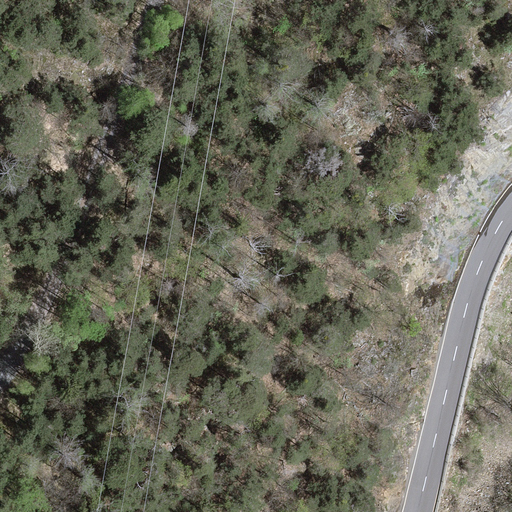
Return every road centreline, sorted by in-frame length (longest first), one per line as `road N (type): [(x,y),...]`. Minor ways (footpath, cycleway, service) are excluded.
road 1 (track): [(168,0),(109,178),(45,333),(0,384)]
road 2 (tertiary): [(511,205),(472,286),(417,511)]
